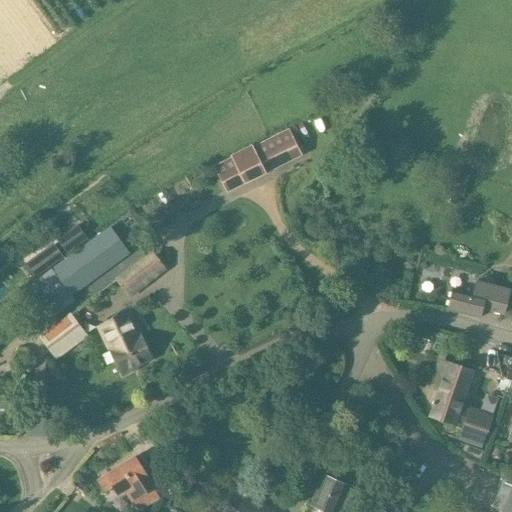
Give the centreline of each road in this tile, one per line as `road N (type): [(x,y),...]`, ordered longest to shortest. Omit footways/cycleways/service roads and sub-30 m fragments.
road 1 (residential): [(368,325),(307,338),(88,438),(0,448)]
road 2 (residential): [(292,511),(368,325)]
road 3 (residential): [(511,333),(448,318),(368,325)]
road 4 (unknown): [(357,351),(444,461)]
